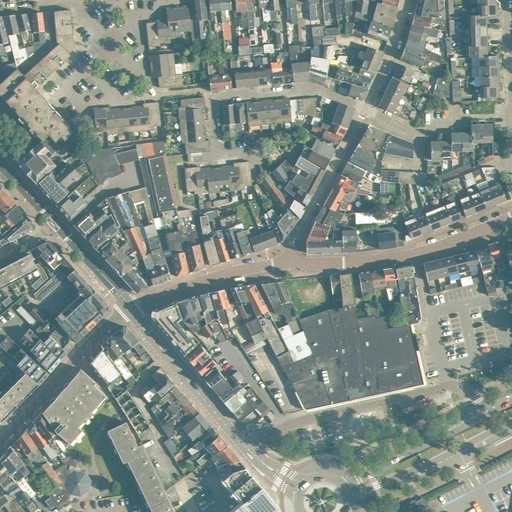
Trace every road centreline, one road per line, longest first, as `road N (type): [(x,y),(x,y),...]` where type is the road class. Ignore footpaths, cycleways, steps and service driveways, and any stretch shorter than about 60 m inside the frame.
road 1 (residential): [(365,109),(309,89),(207,98),(213,158),(250,155)]
road 2 (residential): [(249,450),(292,423),(445,385),(465,392),(480,416)]
road 3 (residential): [(287,261),(416,253),(511,218)]
road 4 (secondary): [(249,450),(128,308)]
road 5 (residential): [(128,308),(0,441)]
road 6 (secondary): [(349,500),(511,423)]
road 7 (residential): [(287,261),(365,109)]
road 8 (residential): [(128,308),(287,261)]
road 9 (secondary): [(480,416),(343,485)]
road 10 (residential): [(511,188),(509,63)]
